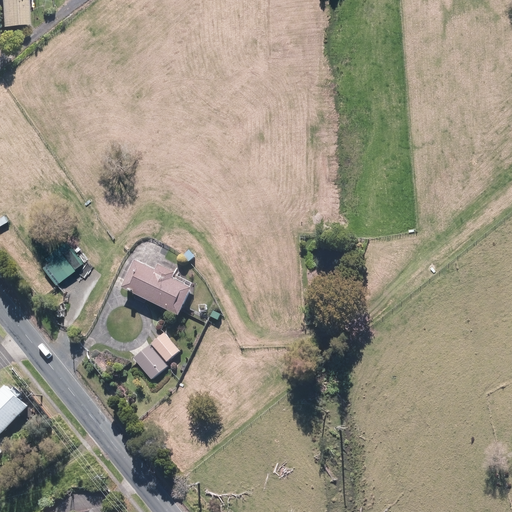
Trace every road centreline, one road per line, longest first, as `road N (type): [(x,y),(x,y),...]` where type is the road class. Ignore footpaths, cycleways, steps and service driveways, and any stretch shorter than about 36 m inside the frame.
road 1 (secondary): [(172,511),(0,297)]
road 2 (track): [(137,345),(149,317),(125,299),(111,304),(102,325),(114,344),(129,347)]
